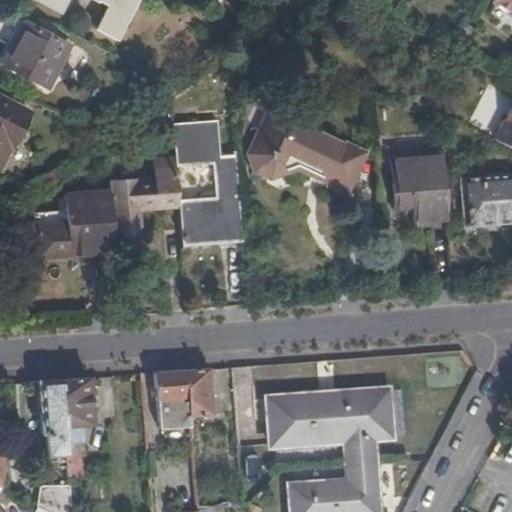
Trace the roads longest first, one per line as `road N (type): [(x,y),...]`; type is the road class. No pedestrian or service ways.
road 1 (tertiary): [(0,354),(511,312)]
road 2 (residential): [(511,341),(422,511)]
